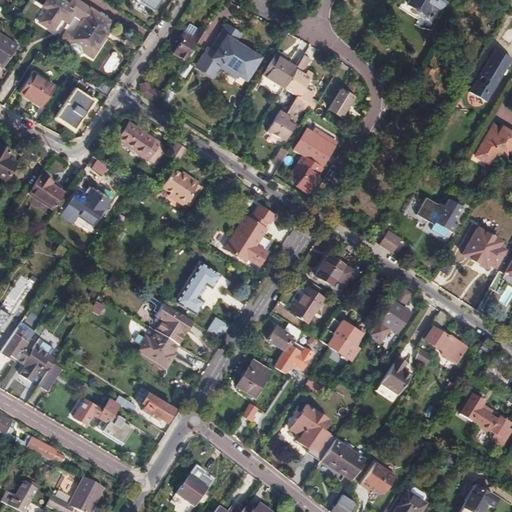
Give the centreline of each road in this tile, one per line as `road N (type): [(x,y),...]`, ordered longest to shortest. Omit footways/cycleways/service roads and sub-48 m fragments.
road 1 (residential): [(315,220),(380,99),(320,18)]
road 2 (residential): [(195,420),(197,403),(315,220)]
road 3 (residential): [(315,220),(511,346)]
road 4 (residential): [(118,102),(315,220)]
road 5 (residential): [(143,491),(0,408)]
road 6 (residential): [(0,114),(73,152),(87,146),(118,102)]
road 7 (residential): [(313,511),(195,420)]
road 8 (residential): [(118,102),(181,0)]
